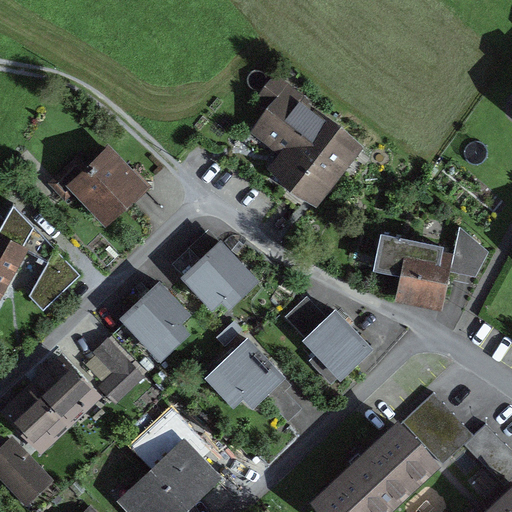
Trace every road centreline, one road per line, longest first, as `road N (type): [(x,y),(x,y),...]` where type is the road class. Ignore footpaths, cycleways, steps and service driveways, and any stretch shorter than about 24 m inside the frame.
road 1 (residential): [(167,161),(285,257),(423,328)]
road 2 (residential): [(423,328),(231,511)]
road 3 (residential): [(167,161),(81,86),(0,66)]
